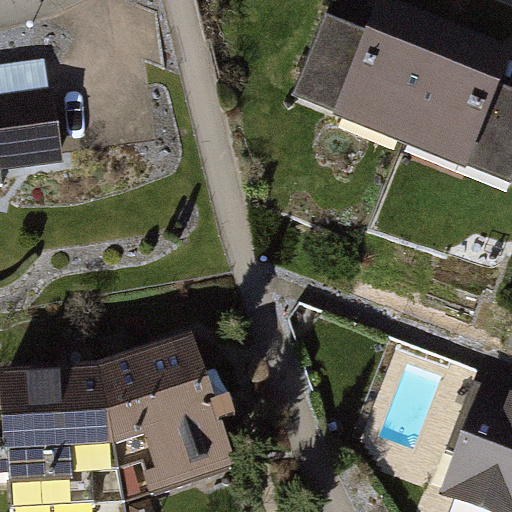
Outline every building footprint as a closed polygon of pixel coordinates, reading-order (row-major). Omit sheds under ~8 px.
[(402,142),(449,26),(383,0),(376,0),(364,31),(326,16),(293,98),(402,142)] [(511,52),(511,51),(449,26),(402,142),(511,185),(511,181),(511,90),(499,85),(511,52)] [(0,172),(65,164),(55,89),(50,89),(47,60),(0,66),(0,172)] [(200,338),(111,368),(126,450),(151,443),(165,496),(238,476),(200,338)] [(126,450),(111,368),(9,374),(19,511),(40,511),(92,508),(87,453),(126,450)] [(511,511),(511,391),(481,381),(437,507),(452,511),(511,511)]
